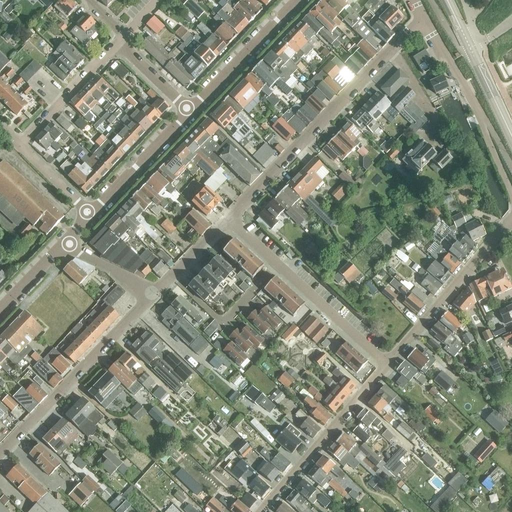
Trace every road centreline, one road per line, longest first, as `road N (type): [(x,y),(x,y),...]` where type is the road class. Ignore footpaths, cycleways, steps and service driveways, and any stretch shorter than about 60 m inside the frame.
road 1 (residential): [(422,19),(225,220)]
road 2 (residential): [(0,451),(153,293)]
road 3 (residential): [(386,366),(225,220)]
road 4 (residential): [(386,366),(511,220)]
road 5 (residential): [(261,511),(386,366)]
road 6 (tertiary): [(189,112),(297,0)]
road 7 (tertiary): [(90,215),(189,112)]
road 8 (residential): [(20,145),(116,44)]
